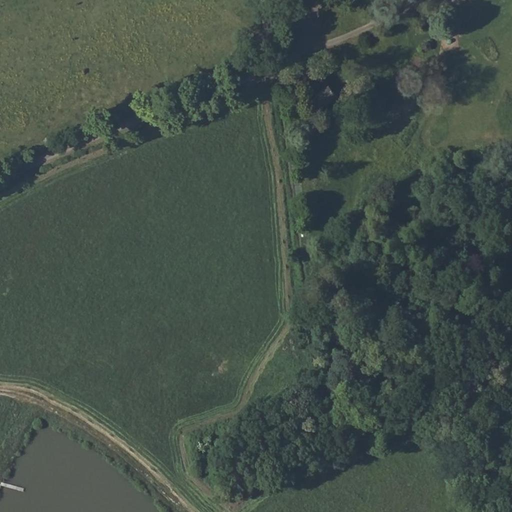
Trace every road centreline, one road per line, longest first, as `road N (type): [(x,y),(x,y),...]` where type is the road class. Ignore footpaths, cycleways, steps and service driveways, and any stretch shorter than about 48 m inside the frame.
road 1 (track): [(270,63),(308,299),(325,325),(370,357),(472,349),(511,357)]
road 2 (unclassified): [(0,178),(270,63),(265,0)]
road 3 (track): [(183,511),(143,471),(38,403),(0,393)]
